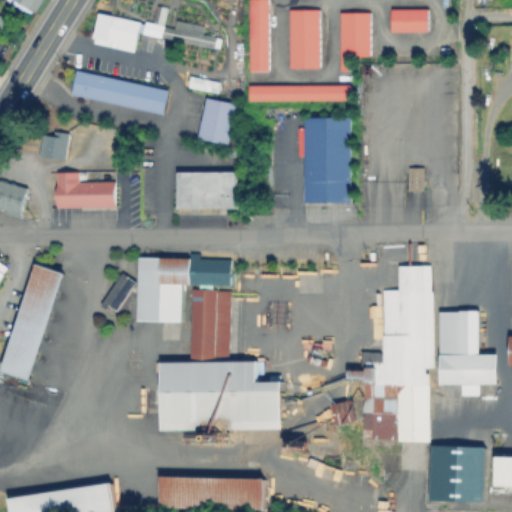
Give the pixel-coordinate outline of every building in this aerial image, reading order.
[(11,0),(31,10),(36,0),(11,0)] [(270,0),(272,70),(254,71),(252,1),(270,0)] [(169,8),(165,25),(223,39),(221,49),(163,37),(141,32),(136,52),(96,42),(103,14),(146,24),(147,20),(155,22),(159,6),(169,8)] [(430,10),(431,31),(396,32),(395,11),(430,10)] [(322,11),(322,68),(292,68),(292,11),(322,11)] [(351,68),(344,68),(342,13),(372,12),(373,56),(351,57),(351,68)] [(69,97),(161,115),(166,91),(74,72),(69,97)] [(221,84),(219,93),(192,86),(194,77),(221,84)] [(352,86),(351,102),(254,100),(254,85),(352,86)] [(227,147),(235,105),(204,99),(196,141),(227,147)] [(304,119),(304,205),(350,205),(349,119),(304,119)] [(66,159),(66,133),(40,133),(40,159),(66,159)] [(425,190),(412,190),(412,170),(424,170),(425,190)] [(237,173),(237,208),(181,208),(181,173),(237,173)] [(117,182),(117,207),(61,206),(61,175),(83,175),(83,182),(117,182)] [(0,181),(0,210),(19,216),(27,189),(0,181)] [(193,258),(192,284),(185,284),(184,321),(142,321),(143,257),(193,258)] [(192,284),(193,258),(232,259),(232,287),(223,287),(223,292),(234,292),(233,362),(193,363),(194,291),(197,291),(198,285),(192,284)] [(0,279),(8,266),(0,260),(0,279)] [(0,367),(34,265),(63,275),(27,382),(0,373),(0,367)] [(430,366),(430,436),(412,436),(413,427),(399,427),(399,439),(380,439),(380,456),(354,455),(354,437),(365,437),(366,378),(350,378),(350,371),(364,371),(364,350),(385,350),(386,290),(389,290),(390,265),(431,266),(430,366)] [(139,283),(119,312),(105,303),(126,274),(139,283)] [(498,355),(499,385),(482,385),(481,394),(463,395),(463,384),(444,384),(443,314),(481,313),(482,355),(498,355)] [(193,363),(233,362),(259,363),(259,383),(284,384),(284,430),(166,428),(167,362),(193,363)] [(359,421),(339,425),(334,403),(354,398),(359,421)] [(485,446),(431,444),(430,499),(483,501),(485,446)] [(511,458),(511,484),(499,484),(501,458),(511,458)] [(262,511),(262,480),(157,480),(157,511),(262,511)] [(7,511),(113,511),(110,487),(6,498),(7,511)]
